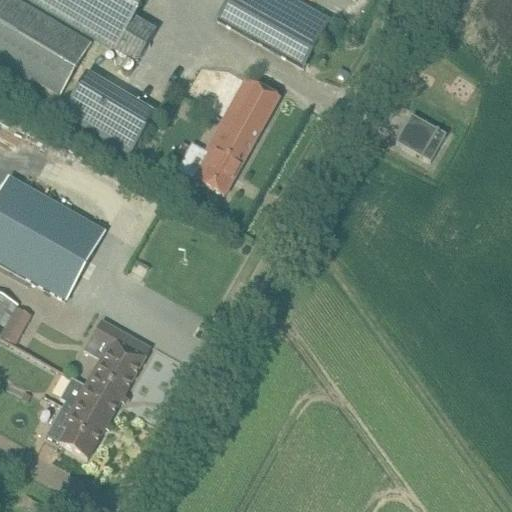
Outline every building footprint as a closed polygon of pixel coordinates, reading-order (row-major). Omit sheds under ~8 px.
[(92,45),(15,0),(0,0),(0,63),(61,99),(92,45)] [(23,0),(136,66),(155,34),(134,22),(147,0),(23,0)] [(288,0),(227,0),(216,21),(303,71),(330,23),(288,0)] [(131,159),(155,118),(86,78),(62,119),(131,159)] [(208,157),(194,182),(206,189),(224,199),(279,100),(244,81),(203,155),(208,157)] [(395,146),(430,165),(446,138),(411,118),(395,146)] [(0,266),(65,303),(104,234),(9,181),(0,196),(0,266)] [(165,250),(153,275),(178,287),(190,262),(165,250)] [(0,298),(0,327),(4,330),(17,307),(0,298)] [(85,389),(118,408),(150,351),(133,342),(101,323),(90,342),(107,351),(100,363),(85,389)] [(65,405),(46,438),(59,446),(59,447),(70,453),(87,463),(118,408),(85,389),(71,381),(59,402),(65,405)]
